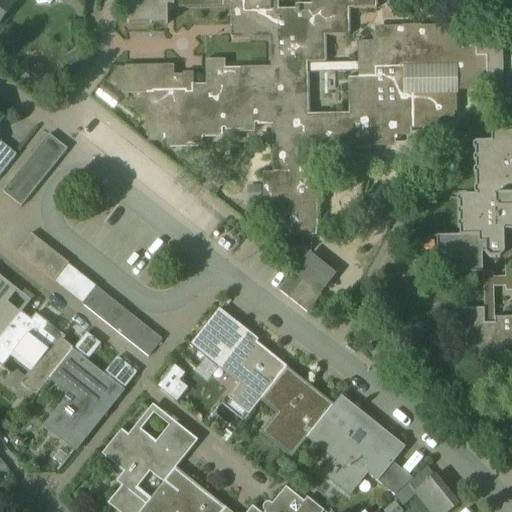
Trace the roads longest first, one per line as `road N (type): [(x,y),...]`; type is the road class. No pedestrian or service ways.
road 1 (residential): [(499,505),(416,422),(213,259)]
road 2 (residential): [(91,161),(57,178),(52,223),(151,300),(174,299),(213,259)]
road 3 (residential): [(213,259),(91,161)]
road 4 (residential): [(52,128),(98,70),(108,0)]
